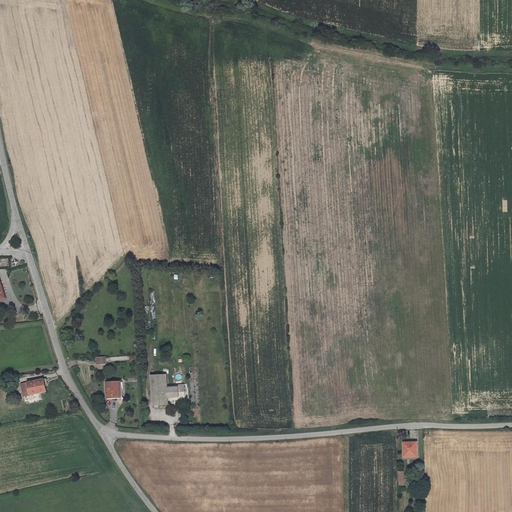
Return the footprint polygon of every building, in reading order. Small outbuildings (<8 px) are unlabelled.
[(148,375),(151,407),(167,405),(167,401),(166,387),(165,374),(148,375)] [(44,380),(21,385),(24,396),(46,391),(44,380)] [(121,384),(106,384),(106,399),(121,399),(121,384)] [(184,400),(183,385),(166,387),(167,401),(184,400)] [(405,444),(405,459),(418,459),(418,444),(405,444)]
